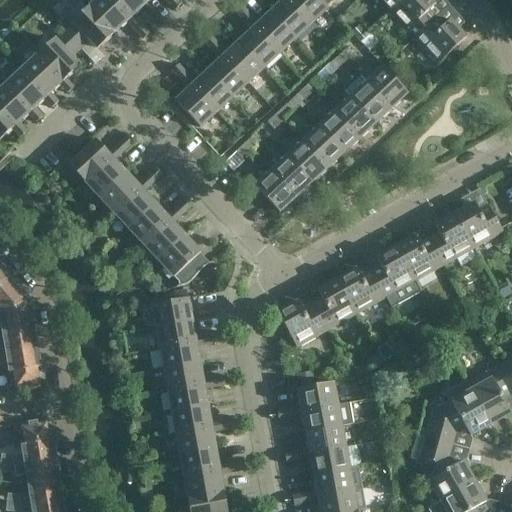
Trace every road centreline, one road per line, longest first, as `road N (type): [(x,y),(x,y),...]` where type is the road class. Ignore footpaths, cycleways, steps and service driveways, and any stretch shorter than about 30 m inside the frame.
road 1 (residential): [(273,277),(511,144)]
road 2 (residential): [(272,511),(232,319),(239,303),(273,277)]
road 3 (residential): [(273,277),(261,250),(114,92)]
road 4 (residential): [(64,401),(42,285),(0,230)]
road 5 (residential): [(114,92),(212,0)]
road 6 (residential): [(11,154),(114,92)]
